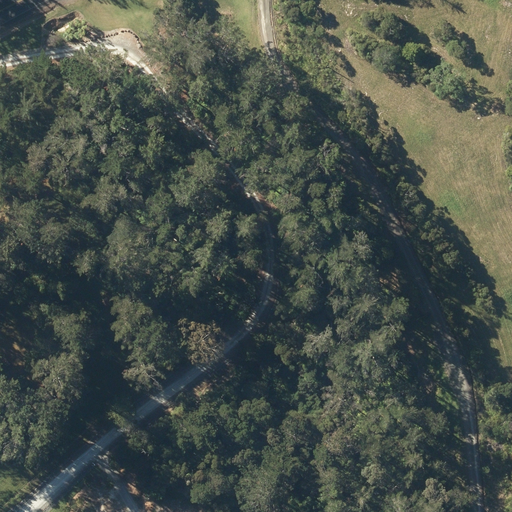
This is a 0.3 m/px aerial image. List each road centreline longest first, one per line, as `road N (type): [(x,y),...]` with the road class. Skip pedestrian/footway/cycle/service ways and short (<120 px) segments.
road 1 (track): [(0,64),(59,42),(129,39),(238,160),(262,239),(240,313),(29,511)]
road 2 (track): [(480,511),(469,416),(425,304),(373,191),(274,63),(262,0)]
